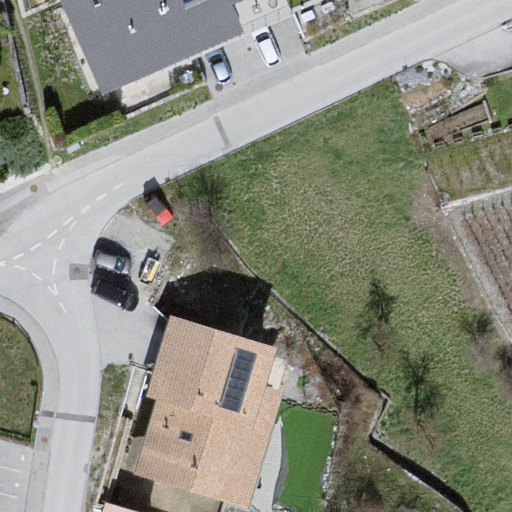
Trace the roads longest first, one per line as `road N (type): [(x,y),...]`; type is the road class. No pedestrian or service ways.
road 1 (residential): [(511,3),(17,241)]
road 2 (residential): [(17,241),(61,332),(72,408),(52,511)]
